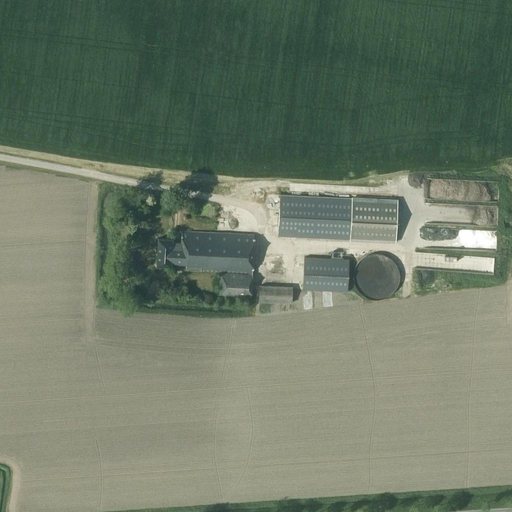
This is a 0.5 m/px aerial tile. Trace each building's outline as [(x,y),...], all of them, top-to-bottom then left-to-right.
[(397,199),(280,195),(278,236),(396,241),(397,199)] [(251,297),(254,235),(181,231),(181,242),(172,242),(172,239),(158,238),(156,265),(171,266),(171,263),(186,264),(186,269),(220,271),(219,295),(251,297)] [(384,299),(387,297),(388,297),(391,295),(394,292),(397,288),(398,285),(399,281),(400,277),(399,273),(398,269),(397,265),(394,261),(391,259),(388,256),(384,254),(380,253),(376,253),(372,253),(368,254),(366,255),(364,256),(361,259),(358,261),(356,265),(354,269),(353,273),(353,277),(353,281),(354,285),(356,288),(358,292),(361,295),(364,297),(368,299),(372,300),(376,300),(380,300),(384,299)] [(304,257),(302,290),(347,292),(349,258),(304,257)] [(291,303),(292,286),(259,285),(259,301),(291,303)]
